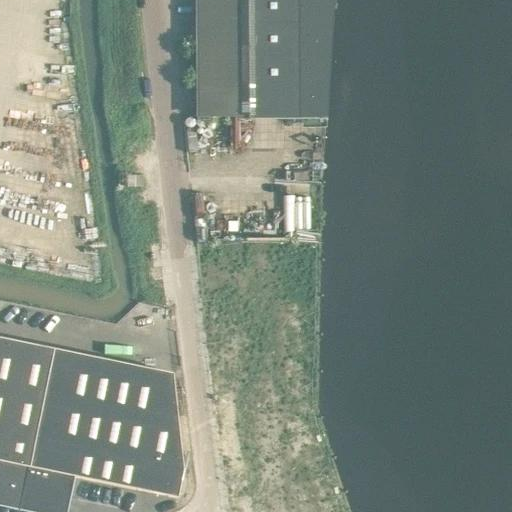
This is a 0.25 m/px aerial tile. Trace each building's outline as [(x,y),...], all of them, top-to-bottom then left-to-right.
[(195,0),(196,21),(248,21),(247,0),(195,0)] [(196,49),(196,88),(248,88),(248,116),(321,116),(328,0),(247,0),(248,21),(248,49),(196,49)] [(196,21),(196,49),(248,49),(248,21),(196,21)] [(248,88),(196,88),(196,116),(248,116),(248,88)] [(126,176),(126,187),(141,187),(141,176),(126,176)] [(0,502),(17,506),(18,506),(41,511),(49,511),(57,508),(62,502),(65,495),(69,476),(157,494),(176,498),(182,470),(171,373),(0,338),(0,502)]
